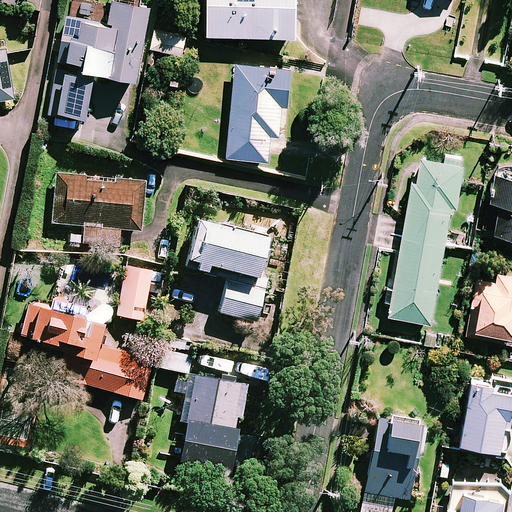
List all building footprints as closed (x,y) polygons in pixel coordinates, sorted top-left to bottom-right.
[(140,7),(141,0),(114,0),(110,26),(67,18),(50,114),(88,121),(96,77),(138,84),(151,9),(140,7)] [(297,40),(297,0),(207,0),(207,38),(297,40)] [(186,39),(156,32),(151,50),(181,57),(186,39)] [(0,105),(12,104),(4,53),(0,53),(0,105)] [(291,72),(234,67),(227,160),(269,163),(271,138),(280,138),(282,109),(288,109),(291,72)] [(395,285),(387,283),(384,304),(391,306),(389,319),(432,326),(452,209),(457,210),(465,160),(445,156),(443,164),(422,160),(418,184),(412,183),(395,285)] [(487,208),(483,231),(496,233),(495,238),(511,240),(511,172),(497,170),(491,208),(487,208)] [(82,229),(80,248),(119,252),(121,233),(140,235),(144,189),(57,180),(52,226),(82,229)] [(217,317),(254,327),(267,279),(258,277),(266,243),(196,225),(186,265),(198,268),(196,275),(205,277),(207,271),(227,276),(217,317)] [(117,319),(142,323),(147,296),(161,298),(165,273),(125,267),(117,319)] [(511,278),(496,276),(495,284),(477,281),(468,333),(511,341),(510,345),(511,345),(511,278)] [(104,326),(110,321),(111,320),(112,318),(113,317),(113,316),(113,314),(113,313),(112,311),(112,310),(111,309),(110,308),(108,307),(107,307),(106,306),(104,306),(103,306),(101,307),(92,312),(53,301),(49,316),(28,310),(19,342),(73,357),(65,381),(140,403),(152,362),(98,346),(104,326)] [(191,326),(166,323),(164,334),(190,337),(191,326)] [(187,340),(163,336),(161,349),(185,353),(187,340)] [(191,359),(173,355),(169,373),(187,377),(191,359)] [(188,382),(177,380),(174,394),(184,396),(179,424),(186,425),(179,465),(230,474),(237,433),(232,432),(234,419),(242,420),(248,388),(188,378),(188,382)] [(511,380),(493,378),(493,382),(467,379),(460,438),(447,436),(446,447),(509,454),(511,423),(511,380)] [(422,454),(427,424),(388,418),(388,422),(376,420),(360,511),(397,511),(408,498),(415,453),(422,454)] [(503,511),(504,500),(461,497),(460,511),(447,511),(446,511),(503,511)]
